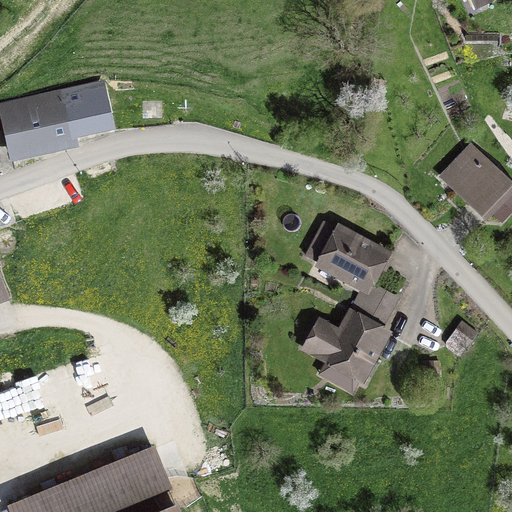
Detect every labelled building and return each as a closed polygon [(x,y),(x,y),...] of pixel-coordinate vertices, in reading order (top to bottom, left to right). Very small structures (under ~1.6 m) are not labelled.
[(73,134),(108,126),(101,95),(4,115),(12,157),(75,144),(73,134)] [(511,192),(511,183),(473,147),(446,174),(460,187),(455,191),(469,204),(473,200),(490,216),(511,192)] [(363,294),(359,301),(385,316),(395,298),(370,284),(386,255),(339,229),(332,243),(317,235),(306,255),(348,278),(345,283),(363,294)] [(139,258),(123,257),(122,270),(139,270),(139,258)] [(378,329),(385,316),(359,301),(340,334),(318,322),(304,347),(361,378),(386,333),(378,329)] [(11,506),(13,511),(115,511),(169,490),(152,449),(11,506)]
